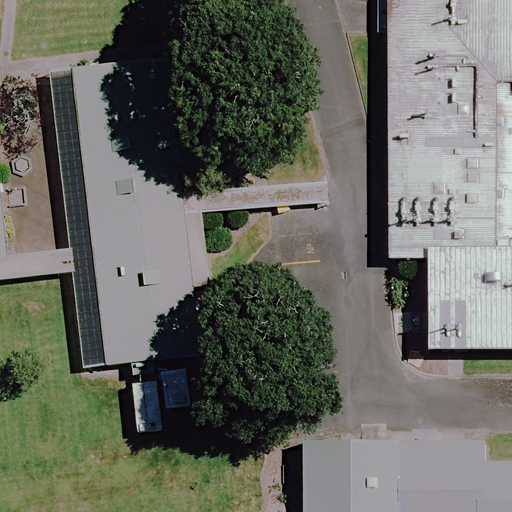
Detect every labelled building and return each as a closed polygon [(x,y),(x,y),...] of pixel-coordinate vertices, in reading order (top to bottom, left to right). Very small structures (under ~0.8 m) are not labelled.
[(511,0),(395,0),(395,281),(435,282),(430,371),(511,373),(511,0)] [(176,63),(73,75),(106,372),(209,361),(176,63)] [(0,288),(29,284),(0,97),(0,288)] [(163,387),(131,388),(132,437),(164,437),(163,387)] [(308,441),(307,511),(511,511),(511,464),(490,465),(490,442),(308,441)]
